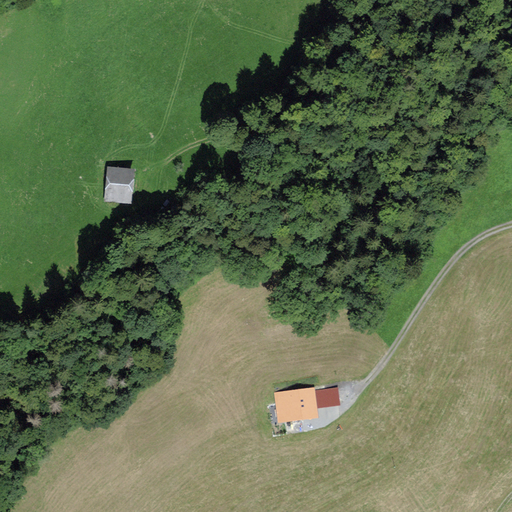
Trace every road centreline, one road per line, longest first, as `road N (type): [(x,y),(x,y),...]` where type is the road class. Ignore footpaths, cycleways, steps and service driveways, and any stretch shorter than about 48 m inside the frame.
road 1 (track): [(401,0),(342,21),(267,104),(151,175)]
road 2 (track): [(511,224),(459,253),(377,369),(346,398)]
